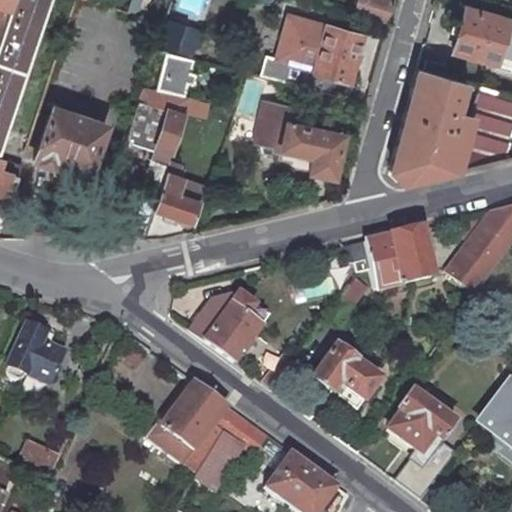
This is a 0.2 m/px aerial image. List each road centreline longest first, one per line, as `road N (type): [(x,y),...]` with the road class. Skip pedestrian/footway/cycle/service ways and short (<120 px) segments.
road 1 (residential): [(372,493),(89,283)]
road 2 (residential): [(89,283),(349,215)]
road 3 (residential): [(408,0),(349,215)]
road 4 (residential): [(349,215),(511,177)]
